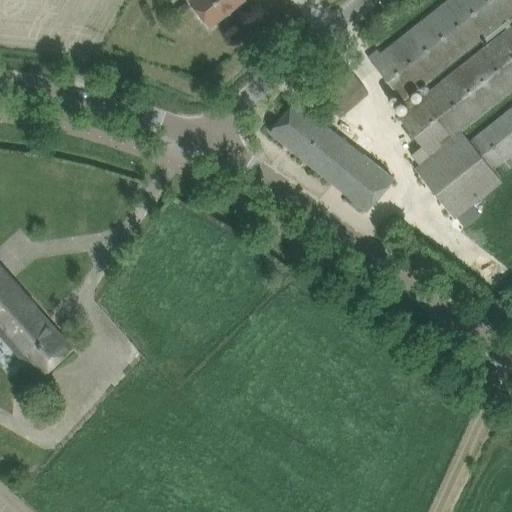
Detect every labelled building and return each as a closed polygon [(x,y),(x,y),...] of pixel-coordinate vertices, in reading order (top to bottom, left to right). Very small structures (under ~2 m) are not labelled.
[(188,0),(210,27),(244,0),(188,0)] [(402,100),(511,12),(511,0),(448,0),(381,54),(377,49),(368,56),(402,100)] [(511,24),(398,116),(421,147),(411,154),(418,165),(414,168),(456,218),(457,217),(464,226),(480,214),(473,205),(475,203),(501,183),(498,177),(511,166),(511,106),(471,140),(463,131),(511,90),(511,24)] [(342,60),(313,84),(339,115),(367,92),(342,60)] [(294,100),(269,131),(366,210),(392,179),(377,166),(362,154),(333,131),(310,113),(294,100)] [(0,329),(39,374),(70,346),(0,265),(0,329)]
